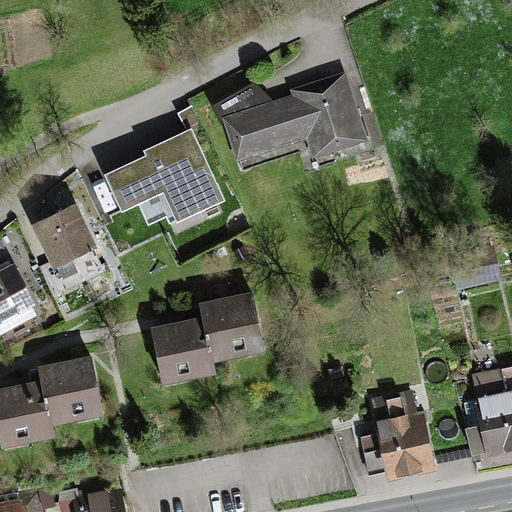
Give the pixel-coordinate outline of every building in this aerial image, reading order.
[(308,130),(320,126),(328,150),(364,138),(344,75),(307,87),(311,97),(299,100),(298,97),(266,107),(254,83),(212,106),(221,123),(227,121),(239,158),(310,135),(308,130)] [(180,113),(188,131),(191,129),(192,133),(204,127),(193,106),(180,113)] [(192,133),(191,129),(188,131),(145,150),(147,155),(106,174),(123,210),(138,202),(149,225),(166,217),(170,224),(223,200),(192,133)] [(108,263),(102,265),(74,206),(37,224),(54,260),(40,267),(53,296),(105,272),(110,269),(108,263)] [(454,258),(458,278),(494,270),(495,278),(505,275),(499,247),(454,258)] [(0,330),(35,313),(13,269),(0,275),(0,330)] [(188,370),(189,374),(215,369),(213,357),(238,352),(237,348),(263,343),(253,294),(201,305),(203,319),(153,329),(162,375),(188,370)] [(76,411),(102,406),(92,358),(39,368),(42,382),(0,390),(0,434),(1,439),(27,434),(28,438),(54,432),(52,421),(77,416),(76,411)] [(466,403),(472,428),(468,429),(473,452),(511,443),(511,371),(478,379),(482,400),(466,403)] [(413,393),(375,401),(381,431),(362,435),(370,474),(389,470),(429,461),(413,393)] [(462,404),(426,411),(436,460),(473,452),(468,429),(462,404)] [(321,405),(126,441),(131,471),(327,435),(321,405)] [(0,511),(45,511),(44,504),(40,489),(0,496),(0,511)] [(45,511),(121,511),(119,497),(108,499),(107,492),(89,495),(90,502),(79,504),(78,497),(44,504),(45,511)]
